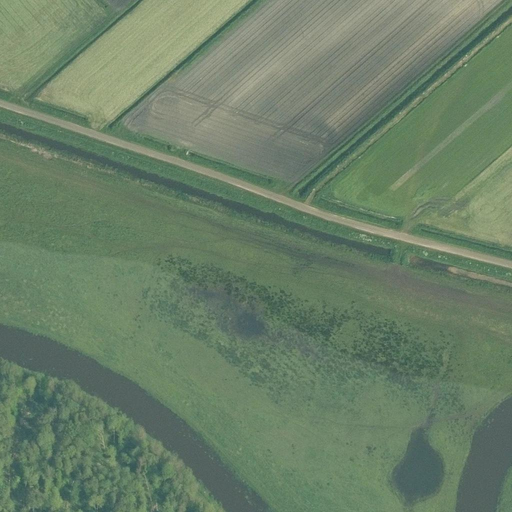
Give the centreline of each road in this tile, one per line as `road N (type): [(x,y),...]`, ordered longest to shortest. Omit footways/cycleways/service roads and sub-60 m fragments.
road 1 (unclassified): [(511,264),(332,217),(0,102)]
road 2 (track): [(208,511),(147,445),(110,419),(0,370)]
